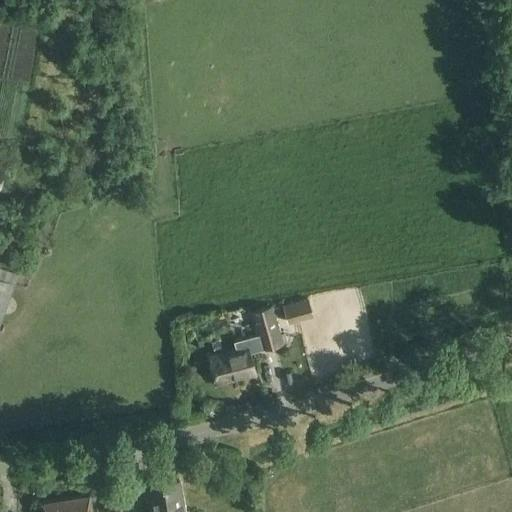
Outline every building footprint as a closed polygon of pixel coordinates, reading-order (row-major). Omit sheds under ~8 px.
[(0,324),(14,284),(0,278),(0,324)] [(306,299),(282,306),(287,324),(311,317),(306,299)] [(256,376),(255,373),(250,354),(282,343),(287,342),(284,333),(280,334),(270,306),(248,313),(255,335),(233,342),(235,347),(209,355),(208,355),(216,385),(220,384),(239,379),(239,381),(256,376)] [(140,511),(183,511),(179,480),(148,485),(151,511),(140,511)] [(40,502),(41,511),(91,511),(89,495),(42,501),(40,502)]
